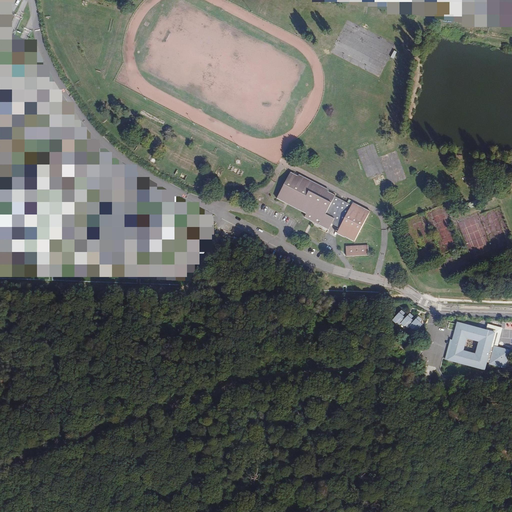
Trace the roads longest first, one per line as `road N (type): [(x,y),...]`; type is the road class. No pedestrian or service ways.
road 1 (track): [(0,466),(257,379),(339,367),(435,408),(511,458)]
road 2 (unclassified): [(412,298),(394,285),(326,268),(124,160),(66,95),(29,0)]
road 3 (track): [(412,298),(0,276)]
